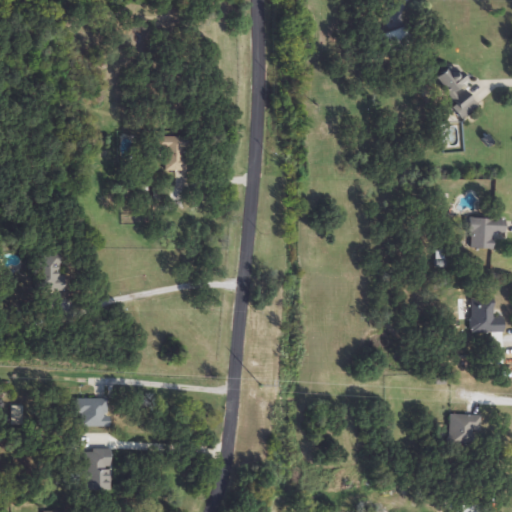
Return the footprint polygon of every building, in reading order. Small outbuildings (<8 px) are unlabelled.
[(411,45),(381,55),(375,37),(404,27),(411,45)] [(434,78),(452,64),(465,80),(460,84),(478,107),(465,117),(434,78)] [(336,83),(335,102),(322,102),(323,82),(336,83)] [(164,151),(151,151),(151,137),(185,137),(185,172),(164,172),(164,151)] [(468,250),(468,219),(504,220),(503,234),(493,234),(493,250),(468,250)] [(32,292),(31,256),(62,256),(62,291),(32,292)] [(466,299),(491,299),(491,319),(502,319),(502,334),(466,334),(466,299)] [(491,339),(500,339),(499,365),(491,365),(491,339)] [(107,427),(80,427),(80,416),(74,416),(74,399),(107,399),(107,427)] [(447,444),(448,416),(480,416),(479,433),(470,433),(470,445),(447,444)] [(82,491),(82,449),(110,449),(110,491),(82,491)]
